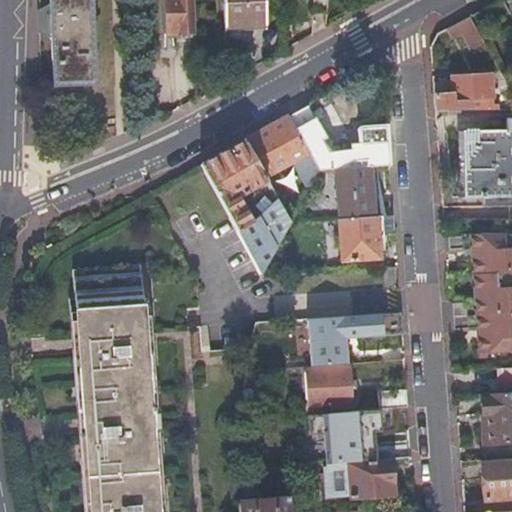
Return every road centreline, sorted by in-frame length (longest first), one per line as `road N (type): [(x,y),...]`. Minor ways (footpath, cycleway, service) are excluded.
road 1 (residential): [(408,15),(445,511)]
road 2 (residential): [(6,218),(135,162),(408,15)]
road 3 (tertiary): [(6,218),(9,0)]
